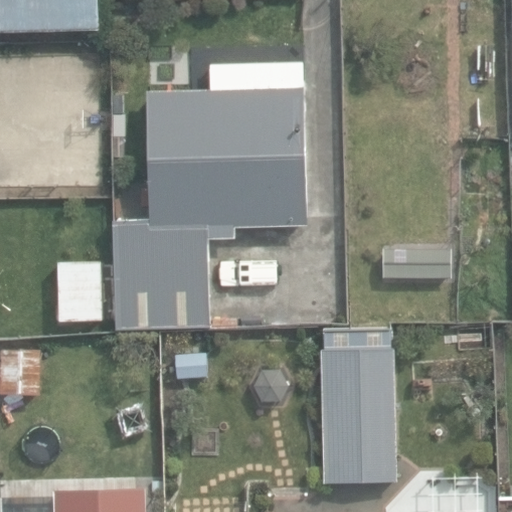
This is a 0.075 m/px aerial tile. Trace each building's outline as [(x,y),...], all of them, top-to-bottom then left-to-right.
[(0,0),(0,32),(101,31),(99,0),(0,0)] [(117,223),(120,328),(214,325),(212,239),(239,238),(239,226),(311,224),(306,80),(289,63),(213,65),(214,88),(149,90),(153,222),(117,223)] [(61,262),(63,321),(106,320),(104,261),(61,262)] [(319,351),(322,486),(402,484),(399,347),(393,348),(393,326),(326,328),(326,351),(319,351)] [(4,393),(45,393),(45,349),(4,349),(4,393)] [(178,353),(178,377),(211,376),(210,353),(178,353)] [(148,511),(148,488),(55,490),(55,511),(148,511)]
